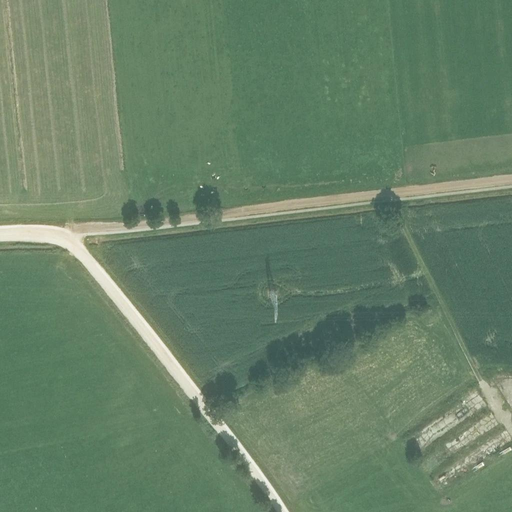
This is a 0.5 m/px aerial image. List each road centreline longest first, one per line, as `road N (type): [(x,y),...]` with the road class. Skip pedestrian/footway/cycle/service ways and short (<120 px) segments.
road 1 (track): [(511,180),(75,228),(62,237)]
road 2 (track): [(280,511),(62,237)]
